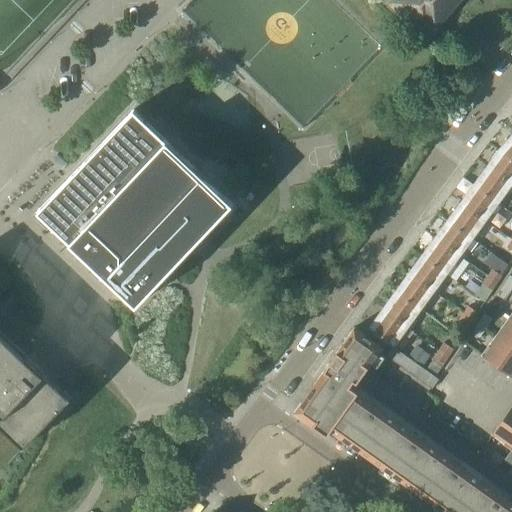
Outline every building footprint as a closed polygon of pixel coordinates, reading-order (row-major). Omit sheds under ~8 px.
[(401,0),(399,3),(424,25),(430,19),(438,26),(443,21),(442,20),(459,0),(401,0)] [(134,109),(36,211),(114,285),(136,306),(233,203),(134,109)] [(511,134),(499,149),(511,158),(511,134)] [(511,158),(499,149),(486,167),(511,186),(511,158)] [(511,186),(486,167),(472,186),(497,204),(506,193),(509,195),(511,191),(511,186)] [(472,186),(461,202),(489,222),(494,216),(491,213),(497,204),(472,186)] [(461,202),(447,220),(472,239),(480,228),(483,231),(489,222),(461,202)] [(447,220),(434,238),(462,259),(468,251),(465,249),(472,239),(447,220)] [(434,238),(421,256),(446,274),(454,264),(457,267),(462,259),(434,238)] [(421,256),(409,273),(437,294),(442,287),(439,285),(446,274),(421,256)] [(492,270),(487,277),(497,283),(502,276),(492,270)] [(409,273),(395,292),(420,310),(428,300),(431,302),(437,294),(409,273)] [(511,277),(509,275),(503,285),(511,290),(511,288),(511,277)] [(482,285),(475,295),(485,301),(485,302),(492,291),(497,283),(487,277),(482,285)] [(511,290),(503,285),(496,295),(504,300),(511,290)] [(395,292),(382,309),(411,330),(416,322),(413,320),(420,310),(395,292)] [(477,312),(468,306),(463,313),(473,319),(477,313),(477,312)] [(368,328),(393,346),(401,335),(405,337),(411,330),(382,309),(368,328)] [(473,319),(463,313),(458,322),(467,328),(473,319)] [(484,313),(478,323),(486,329),(492,319),(484,313)] [(511,319),(510,318),(496,336),(511,347),(511,319)] [(486,329),(478,323),(471,333),(479,338),(486,329)] [(331,430),(340,437),(445,511),(511,511),(511,501),(349,386),(353,381),(356,383),(382,347),(354,328),(294,412),(316,427),(317,426),(316,426),(320,421),(329,428),(330,429),(329,431),(330,431),(331,430)] [(0,472),(70,398),(53,381),(0,331),(0,472)] [(511,347),(496,336),(482,356),(511,376),(511,347)] [(443,343),(438,351),(448,357),(453,349),(443,343)] [(386,356),(392,361),(399,351),(393,346),(386,356)] [(408,357),(412,361),(419,365),(421,367),(422,366),(429,356),(415,346),(408,357)] [(392,361),(399,365),(406,356),(399,351),(392,361)] [(399,365),(405,370),(412,361),(408,357),(406,356),(399,365)] [(405,370),(412,375),(419,365),(412,361),(405,370)] [(412,375),(419,379),(425,370),(421,367),(419,365),(412,375)] [(419,379),(425,384),(432,375),(425,370),(419,379)] [(432,375),(425,384),(432,389),(439,379),(432,375)] [(511,406),(492,434),(511,448),(511,447),(511,406)] [(494,452),(489,460),(498,467),(504,459),(494,452)]
